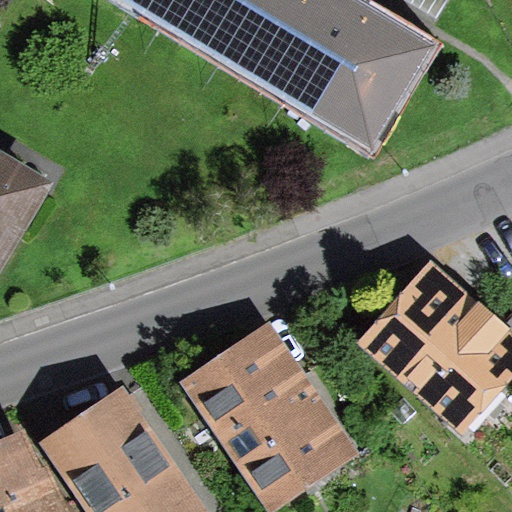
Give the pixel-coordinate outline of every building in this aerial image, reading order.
[(139,0),(218,48),(247,0),(139,0)] [(420,53),(332,0),(247,0),(218,48),(369,138),(420,53)] [(0,254),(40,189),(0,164),(0,254)] [(511,343),(456,294),(443,308),(422,289),(372,345),(459,423),(511,364),(511,343)] [(284,389),(252,342),(190,383),(270,503),(333,462),(301,414),(318,403),(301,378),(284,389)] [(68,407),(40,426),(97,511),(187,511),(193,508),(121,402),(82,428),(68,407)] [(0,511),(48,511),(36,482),(29,485),(15,454),(0,460),(0,511)]
